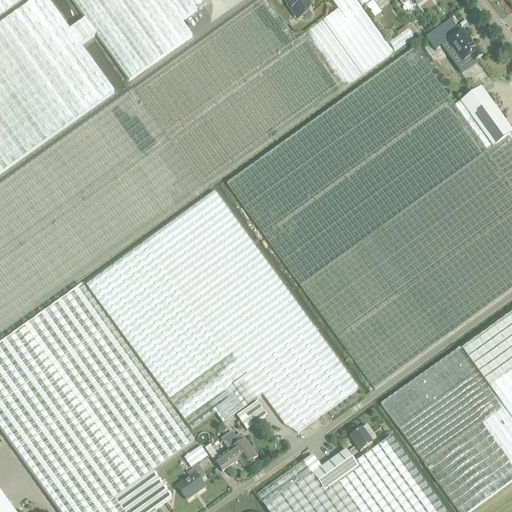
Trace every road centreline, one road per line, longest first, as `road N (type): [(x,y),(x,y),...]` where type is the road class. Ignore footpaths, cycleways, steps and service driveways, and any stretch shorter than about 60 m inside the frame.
road 1 (unclassified): [(207,511),(511,296)]
road 2 (unclassified): [(0,178),(252,0)]
